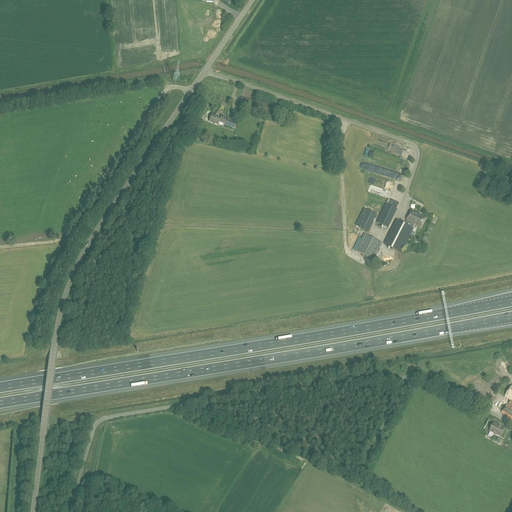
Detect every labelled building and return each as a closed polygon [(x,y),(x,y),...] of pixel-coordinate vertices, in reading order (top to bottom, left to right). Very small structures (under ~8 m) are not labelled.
[(236,123),(226,119),(226,118),(221,116),(220,117),(212,114),(209,122),(218,125),(219,122),(224,124),(223,125),(234,129),(236,123)] [(391,200),(389,205),(396,209),(399,204),(391,200)] [(385,203),(384,207),(396,213),(397,209),(396,209),(389,205),(385,203)] [(364,209),(361,216),(373,222),(377,215),(364,209)] [(412,210),(405,224),(396,220),(384,244),(401,253),(410,236),(412,232),(413,229),(413,228),(414,225),(421,228),(426,218),(412,210)] [(380,214),(376,222),(388,228),(392,220),(380,214)] [(356,251),(371,258),(373,259),(381,243),(364,234),(356,251)] [(511,385),(505,396),(511,400),(508,405),(507,405),(501,413),(511,420),(511,385)] [(494,423),(490,431),(500,436),(504,429),(496,425),(497,424),(494,423)]
